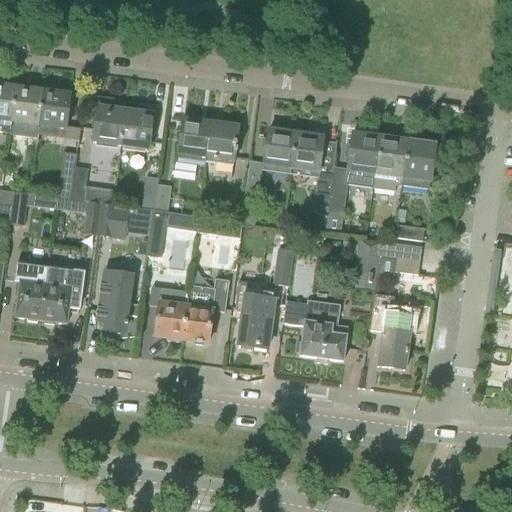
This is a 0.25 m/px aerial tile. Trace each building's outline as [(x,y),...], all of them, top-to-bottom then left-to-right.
[(36,135),(36,134),(42,93),(30,91),(31,88),(16,86),(15,89),(9,132),(36,135)] [(0,134),(9,135),(9,132),(15,89),(0,87),(0,134)] [(36,135),(36,138),(63,142),(65,131),(67,116),(70,96),(42,93),(36,134),(36,135)] [(92,144),(120,148),(124,113),(111,111),(112,102),(95,99),(92,117),(95,118),(92,144)] [(124,113),(120,148),(147,152),(151,125),(154,126),(156,108),(139,106),(138,115),(124,113)] [(177,156),(176,164),(204,168),(205,160),(205,155),(210,124),(182,121),(179,140),(177,156)] [(205,160),(204,165),(232,169),(233,164),(234,155),(236,155),(236,151),(234,151),(237,128),(210,124),(206,155),(205,160)] [(80,133),(65,131),(63,142),(79,144),(80,133)] [(262,170),(290,173),(295,136),(267,132),(262,170)] [(326,219),(324,238),(338,240),(340,240),(343,220),(347,189),(372,192),(372,191),(379,139),(351,135),(346,171),(333,169),(326,217),(326,219)] [(326,219),(326,217),(333,169),(336,144),(335,144),(335,145),(322,143),(323,140),(295,136),(290,173),(316,177),(311,211),(318,218),(326,219)] [(406,143),(379,139),(372,191),(393,194),(394,187),(400,188),(406,143)] [(434,147),(406,143),(400,188),(401,188),(401,187),(427,190),(427,191),(428,191),(434,147)] [(62,156),(59,178),(73,180),(74,171),(75,158),(62,156)] [(73,180),(70,202),(84,204),(86,190),(88,172),(74,171),(73,180)] [(59,178),(56,201),(70,202),(73,180),(59,178)] [(144,179),(140,211),(152,213),(156,187),(157,180),(144,179)] [(156,187),(152,213),(165,214),(167,214),(170,189),(156,187)] [(114,194),(86,190),(84,204),(85,204),(101,206),(112,208),(114,194)] [(0,192),(0,207),(10,209),(12,195),(0,192)] [(12,195),(10,209),(8,222),(8,227),(22,229),(25,208),(26,197),(12,195)] [(25,208),(55,212),(56,201),(26,197),(25,208)] [(227,222),(242,224),(245,199),(230,197),(227,222)] [(245,199),(242,224),(255,226),(259,201),(245,199)] [(55,212),(68,214),(70,202),(56,201),(55,212)] [(70,202),(68,214),(84,216),(85,204),(84,204),(70,202)] [(84,216),(81,236),(97,238),(101,206),(85,204),(84,216)] [(101,206),(97,238),(114,240),(123,241),(125,226),(150,230),(152,214),(152,213),(140,211),(112,208),(101,206)] [(0,221),(8,222),(10,209),(0,207),(0,221)] [(150,230),(146,259),(159,261),(164,224),(165,216),(165,214),(152,213),(152,214),(150,230)] [(198,220),(196,235),(218,238),(219,223),(198,220)] [(395,227),(393,240),(420,244),(422,231),(395,227)] [(342,243),(341,255),(357,257),(355,267),(373,269),(374,259),(376,244),(358,241),(358,245),(342,243)] [(374,259),(379,259),(418,264),(420,250),(376,244),(374,259)] [(275,263),(271,287),(286,289),(290,266),(291,254),(276,252),(275,263)] [(379,259),(394,261),(392,275),(416,278),(418,264),(379,259)] [(490,265),(490,271),(497,272),(499,260),(491,259),(490,265)] [(19,285),(17,300),(14,320),(27,321),(26,323),(36,324),(36,322),(40,323),(47,266),(16,261),(13,284),(19,285)] [(78,312),(83,271),(47,266),(40,323),(43,323),(43,325),(53,327),(53,325),(66,326),(68,311),(78,312)] [(99,303),(97,323),(105,324),(104,331),(123,334),(124,327),(126,327),(126,324),(124,324),(125,318),(136,319),(138,308),(127,306),(130,279),(103,275),(99,303)] [(228,283),(214,281),(213,291),(189,288),(186,309),(182,342),(192,343),(193,346),(201,347),(203,345),(207,345),(211,313),(224,315),(228,283)] [(238,284),(234,313),(235,313),(243,314),(241,330),(238,350),(265,353),(270,318),(269,318),(271,302),(260,300),(262,289),(239,286),(239,284),(238,284)] [(150,291),(148,308),(157,309),(156,318),(153,338),(165,340),(165,342),(178,344),(178,341),(182,342),(186,309),(188,296),(150,291)] [(486,295),(485,307),(492,308),(494,296),(486,295)] [(380,334),(378,349),(376,368),(403,372),(408,334),(412,335),(415,318),(390,315),(392,299),(373,297),(369,333),(380,334)] [(284,304),(281,326),(302,329),(301,338),(298,358),(315,360),(314,364),(326,366),(326,362),(342,364),(345,344),(347,329),(336,328),(339,308),(306,303),(305,306),(284,304)]
